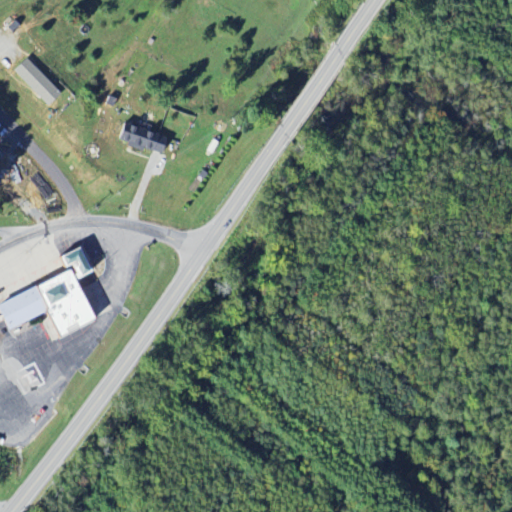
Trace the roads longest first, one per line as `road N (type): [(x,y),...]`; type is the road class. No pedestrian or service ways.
road 1 (primary): [(10,511),(202,255),(375,0)]
road 2 (residential): [(0,248),(34,231),(97,220),(138,225),(202,255)]
